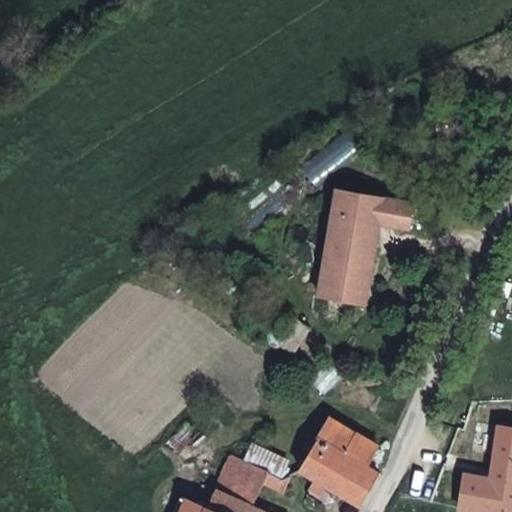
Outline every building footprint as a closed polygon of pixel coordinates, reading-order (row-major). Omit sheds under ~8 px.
[(415,214),(343,198),(320,305),(361,314),(381,222),(412,229),(415,214)] [(286,348),(301,355),(314,336),(299,327),(286,348)] [(286,348),(282,355),(297,363),(301,355),(286,348)] [(338,511),(359,511),(373,484),(364,479),(374,457),(330,430),(295,482),(338,511)] [(236,511),(246,494),(277,510),(286,493),(233,468),(205,511),(236,511)] [(453,511),(510,511),(511,505),(511,493),(461,488),(453,511)]
